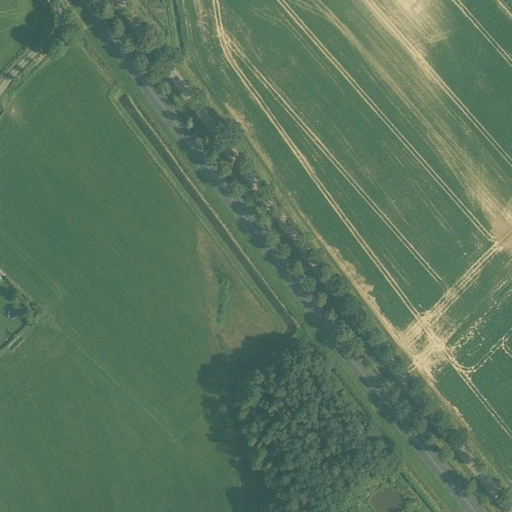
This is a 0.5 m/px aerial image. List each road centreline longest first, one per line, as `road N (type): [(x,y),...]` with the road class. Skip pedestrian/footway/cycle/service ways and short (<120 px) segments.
road 1 (primary): [(477,511),(81,0)]
road 2 (unclassified): [(511,511),(117,0)]
